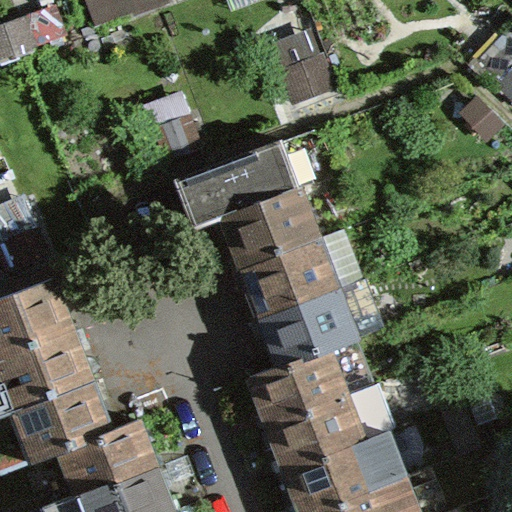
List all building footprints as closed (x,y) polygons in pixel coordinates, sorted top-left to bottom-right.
[(319,238),(282,141),(176,181),(186,205),(194,228),(212,221),(216,233),(227,229),(241,267),(319,238)] [(243,273),(260,316),(338,287),(319,238),(241,267),(243,273)] [(68,288),(64,277),(0,300),(0,358),(73,331),(58,292),(68,288)] [(338,287),(260,316),(262,322),(279,366),(329,347),(356,337),(338,287)] [(0,414),(14,410),(92,380),(75,337),(73,331),(0,358),(0,414)] [(329,347),(279,366),(270,370),(269,368),(250,375),(255,387),(268,423),(346,393),(329,347)] [(61,449),(111,430),(95,388),(92,380),(14,410),(33,460),(61,449)] [(271,429),(286,468),(387,429),(392,428),(375,382),(346,393),(268,423),(271,429)] [(120,427),(111,430),(61,449),(78,495),(156,466),(142,428),(138,418),(119,425),(120,427)] [(387,429),(286,468),(287,472),(302,511),(306,511),(404,475),(387,429)] [(170,511),(173,511),(159,473),(156,466),(78,495),(44,508),(45,511),(170,511)] [(418,511),(404,475),(306,511),(418,511)]
